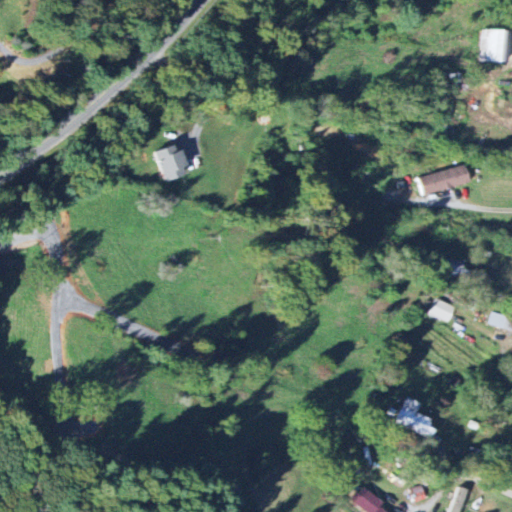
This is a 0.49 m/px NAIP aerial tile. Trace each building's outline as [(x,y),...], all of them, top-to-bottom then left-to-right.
[(501,63),(502,30),(484,30),(483,62),(501,63)] [(176,142),(151,153),(165,184),(189,173),(176,142)] [(470,183),(465,166),(419,179),(424,196),(470,183)] [(427,316),(449,323),(454,307),(431,300),(427,316)] [(431,421),(415,413),(419,404),(404,397),(393,422),(430,440),(434,430),(428,427),(431,421)] [(383,511),(379,509),(383,503),(362,487),(351,502),(364,511),(383,511)] [(413,502),(424,500),(422,487),(410,489),(413,502)]
